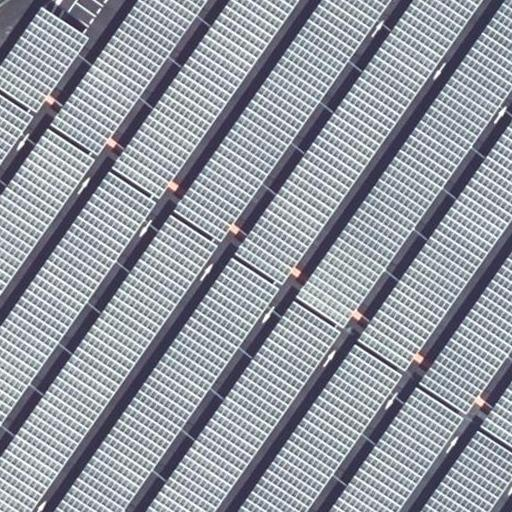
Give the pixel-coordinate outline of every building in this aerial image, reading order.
[(98,151),(204,0),(134,0),(52,119),(98,151)] [(297,0),(227,0),(113,163),(160,195),(297,0)] [(389,0),(318,0),(176,204),(224,237),(389,0)] [(479,0),(408,0),(235,248),(283,281),(479,0)] [(511,0),(500,0),(297,288),(344,321),(511,82),(511,0)] [(89,34),(42,2),(0,62),(0,81),(38,108),(89,34)] [(0,163),(35,113),(0,88),(0,163)] [(511,214),(511,112),(358,334),(405,367),(511,214)] [(0,291),(94,157),(47,124),(0,190),(0,291)] [(110,165),(0,321),(0,421),(158,199),(110,165)] [(171,209),(0,451),(0,511),(27,511),(219,242),(171,209)] [(511,245),(420,376),(466,409),(511,344),(511,245)] [(120,511),(280,284),(232,251),(49,511),(120,511)] [(294,296),(141,511),(212,511),(341,329),(294,296)] [(304,511),(402,371),(354,338),(233,511),(304,511)] [(511,376),(482,420),(511,441),(511,376)] [(416,382),(324,511),(395,511),(464,415),(416,382)] [(486,511),(511,475),(511,448),(478,424),(415,511),(486,511)]
